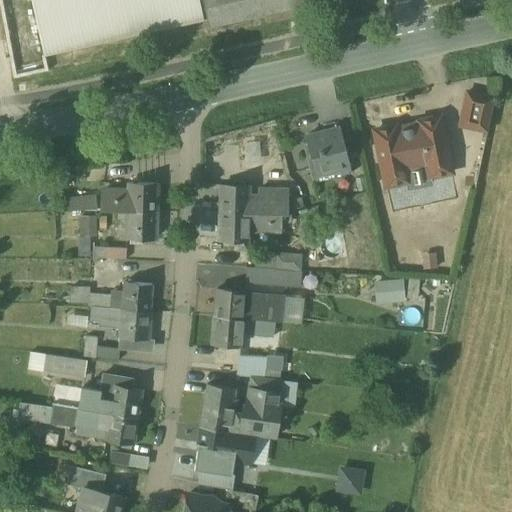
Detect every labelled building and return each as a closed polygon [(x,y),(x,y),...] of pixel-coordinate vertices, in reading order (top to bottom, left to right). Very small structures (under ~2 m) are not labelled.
[(199,0),(31,0),(44,55),(204,19),(199,0)] [(202,0),(209,28),(331,0),(202,0)] [(495,98),(467,91),(460,125),(487,131),(495,98)] [(420,124),(396,129),(396,126),(375,130),(386,185),(407,181),(408,185),(432,180),(431,176),(451,172),(440,117),(419,121),(420,124)] [(340,128),(307,136),(316,171),(319,181),(350,173),(350,174),(351,173),(340,128)] [(157,184),(129,184),(128,192),(102,191),(102,211),(128,211),(156,212),(157,184)] [(250,186),(220,186),(220,213),(249,214),(249,194),(250,186)] [(259,189),(259,195),(249,194),(249,214),(280,215),(288,213),(289,189),(275,188),(274,189),(259,189)] [(60,209),(96,207),(95,193),(60,194),(60,209)] [(156,212),(128,211),(128,238),(156,238),(156,212)] [(96,231),(96,213),(80,213),(80,231),(96,231)] [(249,214),(220,213),(219,240),(248,240),(249,220),(249,214)] [(288,213),(280,215),(249,214),(249,220),(258,220),(258,222),(287,224),(288,215),(288,213)] [(127,248),(104,247),(104,259),(126,260),(127,248)] [(276,253),(256,252),(255,268),(275,269),(276,253)] [(303,255),(276,253),(275,269),(302,271),(303,255)] [(255,268),(247,268),(246,285),(301,288),(302,271),(275,269),(255,268)] [(374,300),(404,300),(404,278),(374,277),(374,300)] [(152,285),(124,283),(123,291),(122,310),(150,312),(152,285)] [(93,285),(78,285),(76,307),(91,307),(92,294),(93,285)] [(112,296),(92,294),(91,307),(122,310),(123,291),(112,290),(112,296)] [(245,292),(216,290),(214,317),(243,319),(245,292)] [(283,295),(245,292),(243,319),(269,321),(281,322),(283,295)] [(122,310),(91,307),(90,321),(121,323),(122,310)] [(150,312),(122,310),(121,323),(120,336),(148,339),(150,312)] [(243,319),(214,317),(212,343),(241,346),(242,333),(243,319)] [(269,321),(243,319),(242,333),(252,334),(252,336),(267,337),(269,321)] [(98,338),(86,337),(83,357),(95,359),(97,347),(98,338)] [(120,350),(97,347),(95,359),(96,359),(118,361),(120,350)] [(87,362),(45,356),(44,370),(85,375),(87,362)] [(266,358),(239,356),(238,376),(253,378),(280,381),(281,372),(265,369),(266,358)] [(102,375),(100,390),(82,387),(78,408),(137,417),(141,391),(129,389),(131,382),(133,382),(133,380),(102,375)] [(280,381),(253,378),(251,388),(250,388),(248,399),(247,398),(245,407),(233,405),(229,432),(277,439),(282,404),(280,403),(284,381),(280,381)] [(236,389),(207,385),(205,401),(233,405),(236,389)] [(18,403),(6,401),(4,417),(15,419),(18,403)] [(233,405),(205,401),(201,427),(229,432),(233,405)] [(51,408),(18,403),(15,419),(49,424),(51,408)] [(78,408),(52,404),(51,408),(49,424),(75,429),(76,425),(78,408)] [(137,417),(78,408),(76,425),(105,429),(103,439),(132,444),(136,418),(137,418),(137,417)] [(105,429),(76,425),(75,429),(74,435),(103,439),(105,429)] [(229,432),(201,427),(197,454),(225,458),(229,432)] [(110,450),(110,463),(146,464),(147,451),(110,450)] [(106,474),(71,465),(67,484),(83,488),(84,486),(102,491),(106,474)] [(362,491),(363,467),(339,466),(339,490),(362,491)] [(102,491),(84,486),(83,488),(76,511),(120,511),(124,497),(102,491)] [(258,496),(228,490),(225,505),(225,506),(230,507),(255,511),(258,496)] [(221,504),(210,498),(203,498),(188,494),(183,511),(229,511),(230,507),(225,506),(225,505),(221,504)]
